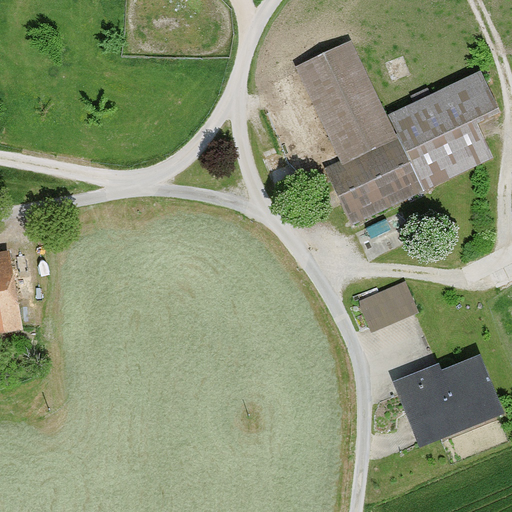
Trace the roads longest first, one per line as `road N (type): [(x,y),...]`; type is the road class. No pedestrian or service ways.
road 1 (unclassified): [(273,0),(247,50),(237,115),(255,189),(312,267),(356,352),(365,403),(356,511)]
road 2 (track): [(312,267),(451,276),(507,256)]
